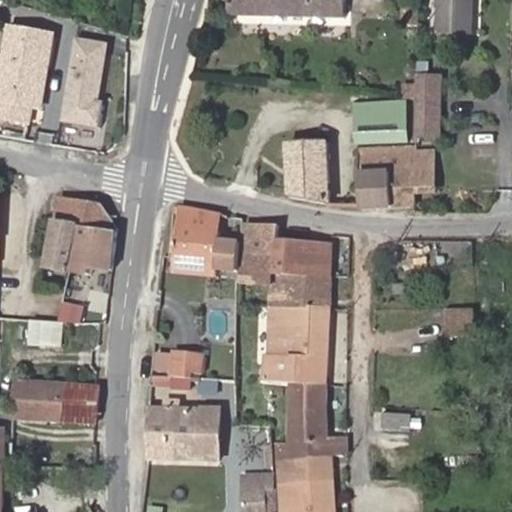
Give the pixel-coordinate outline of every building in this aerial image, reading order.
[(230,3),(230,16),(345,18),(345,0),(226,0),(226,3),(230,3)] [(475,36),(475,0),(439,0),(439,35),(475,36)] [(34,107),(37,107),(44,66),(49,67),(55,36),(13,28),(7,58),(0,94),(0,118),(29,124),(34,107)] [(44,66),(37,107),(42,108),(49,67),(44,66)] [(439,78),(417,78),(416,100),(416,136),(438,136),(439,78)] [(404,100),(354,104),(357,144),(408,140),(404,100)] [(289,145),(291,192),(292,199),(332,207),(332,209),(339,209),(351,210),(364,209),(360,153),(331,155),(330,143),(289,145)] [(436,149),(416,150),(417,194),(437,192),(436,149)] [(364,209),(416,206),(417,194),(416,150),(360,153),(364,209)] [(82,224),(119,231),(119,227),(102,203),(63,192),(57,219),(82,224)] [(223,216),(180,209),(177,260),(220,264),(220,271),(242,273),(242,267),(244,244),(221,243),(223,216)] [(47,267),(72,271),(82,224),(57,219),(47,267)] [(95,268),(114,270),(119,231),(82,224),(72,271),(93,274),(95,268)] [(260,225),(245,224),(244,244),(242,267),(242,273),(241,284),(257,286),(269,287),(269,308),(332,309),(333,277),(279,275),(279,256),(259,254),(260,225)] [(271,226),(260,225),(259,254),(279,256),(279,275),(333,277),(334,245),(329,243),(280,240),(280,227),(271,226)] [(83,323),(86,308),(65,303),(61,323),(64,323),(83,323)] [(332,309),(269,308),(268,356),(331,358),(332,309)] [(449,340),(477,341),(476,313),(450,312),(449,340)] [(32,344),(62,345),(64,323),(61,323),(34,322),(32,344)] [(176,339),(171,377),(193,378),(196,379),(197,366),(211,367),(213,341),(176,339)] [(331,358),(268,356),(267,383),(290,384),(330,386),(331,358)] [(14,420),(96,426),(99,425),(102,387),(98,387),(48,384),(17,382),(15,408),(14,420)] [(332,439),(330,426),(330,416),(330,386),(290,384),(289,446),(299,446),(301,457),(334,457),(347,457),(348,439),(332,439)] [(223,463),(223,411),(181,409),(181,400),(167,400),(167,409),(150,408),(150,461),(223,463)] [(385,414),(384,429),(413,431),(413,416),(385,414)] [(453,432),(454,421),(429,420),(429,431),(453,432)] [(0,468),(8,469),(9,469),(7,430),(0,429),(0,468)] [(289,446),(276,446),(280,511),(339,511),(337,490),(334,457),(301,457),(299,446),(289,446)] [(404,480),(427,477),(425,462),(403,464),(404,480)] [(277,511),(275,474),(244,477),(244,511),(277,511)]
